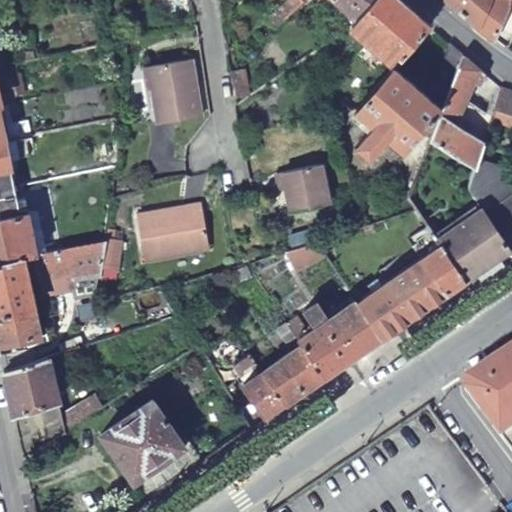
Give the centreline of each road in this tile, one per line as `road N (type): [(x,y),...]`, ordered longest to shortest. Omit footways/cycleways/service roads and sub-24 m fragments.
road 1 (unclassified): [(216,511),(425,369)]
road 2 (residential): [(204,0),(221,112),(215,154)]
road 3 (residential): [(425,369),(511,484)]
